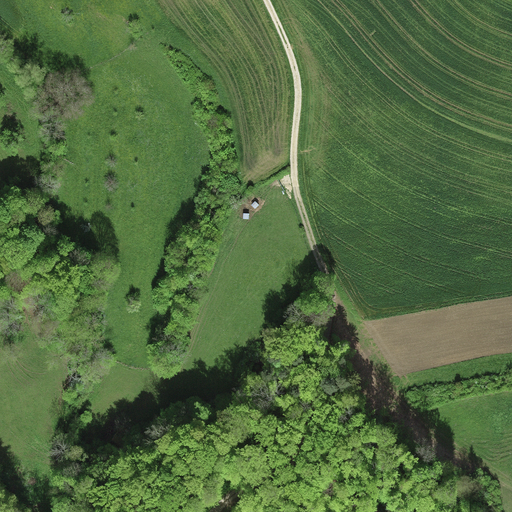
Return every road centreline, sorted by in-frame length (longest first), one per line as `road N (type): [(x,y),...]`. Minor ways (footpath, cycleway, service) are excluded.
road 1 (track): [(216,511),(281,463),(332,333),(330,284),(294,180),(297,81),(265,0)]
road 2 (track): [(332,294),(380,381),(435,438),(501,481),(505,511)]
road 3 (track): [(0,31),(53,90),(67,148),(63,202)]
